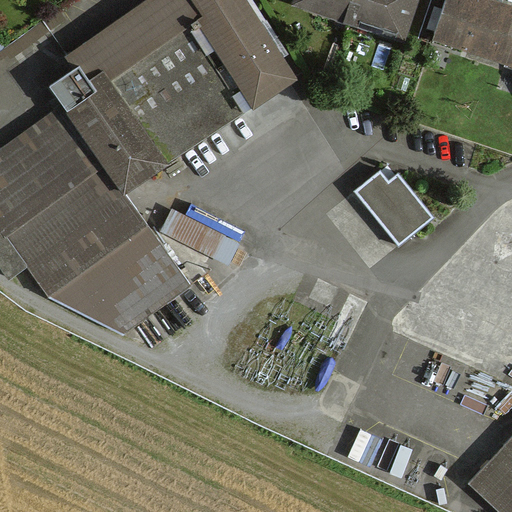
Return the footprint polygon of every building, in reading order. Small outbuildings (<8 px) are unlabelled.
[(250,109),(296,76),(240,0),(147,0),(37,80),(55,105),(0,142),(0,231),(48,300),(125,337),(190,288),(123,196),(169,163),(113,84),(191,28),(250,109)] [(350,26),(358,0),(298,0),(296,8),(350,26)] [(403,43),(417,0),(358,0),(350,26),(403,43)] [(511,10),(479,0),(440,0),(425,44),(511,73),(511,10)] [(10,47),(0,53),(0,80),(23,65),(10,47)] [(377,172),(352,193),(397,247),(432,218),(396,175),(386,183),(377,172)] [(162,228),(232,258),(243,235),(173,204),(162,228)] [(495,511),(511,511),(511,438),(467,487),(495,511)]
